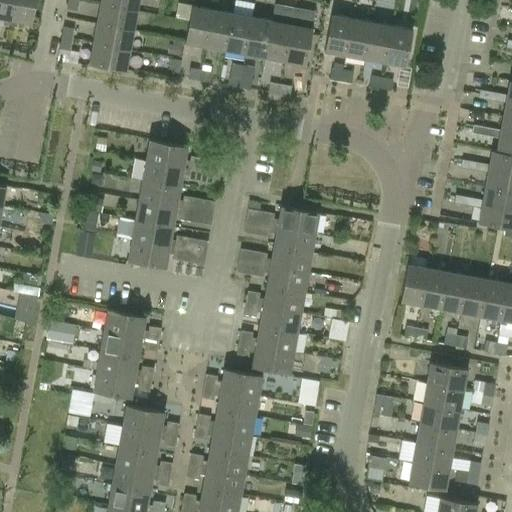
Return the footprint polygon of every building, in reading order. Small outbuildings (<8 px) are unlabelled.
[(14,0),(0,0),(0,19),(2,20),(1,26),(9,27),(14,0)] [(35,0),(14,0),(9,27),(17,29),(18,22),(31,25),(35,0)] [(77,11),(79,0),(77,0),(67,0),(66,9),(77,11)] [(136,11),(138,0),(99,0),(99,4),(136,11)] [(133,31),(136,11),(99,4),(95,24),(133,31)] [(274,4),(271,21),(264,58),(284,62),(294,8),(274,4)] [(191,6),(187,27),(184,43),(205,47),(212,10),(191,6)] [(305,66),(312,28),(315,11),(294,8),(284,62),(305,66)] [(231,13),(212,10),(205,47),(224,51),(231,13)] [(251,17),(231,13),(224,51),(244,55),(251,17)] [(324,52),(345,56),(352,18),(331,14),(324,52)] [(271,21),(251,17),(244,55),(264,58),(271,21)] [(371,22),(352,18),(345,56),(364,60),(371,22)] [(391,26),(371,22),(364,60),(384,63),(391,26)] [(129,50),(133,31),(95,24),(92,43),(129,50)] [(412,29),(391,26),(384,63),(405,67),(412,29)] [(62,27),(60,38),(71,40),(73,29),(62,27)] [(69,51),(71,40),(60,38),(58,49),(69,51)] [(125,71),(129,50),(92,43),(88,64),(125,71)] [(234,63),(232,76),(229,75),(227,86),(238,88),(241,77),(243,65),(234,63)] [(202,65),(201,70),(199,81),(209,83),(211,72),(209,72),(210,67),(202,65)] [(187,79),(199,81),(201,70),(189,68),(187,79)] [(328,79),(340,82),(342,71),(330,69),(328,79)] [(352,73),(342,71),(340,82),(350,83),(352,73)] [(368,87),(380,89),(381,78),(370,76),(368,87)] [(251,79),(241,77),(238,88),(249,91),(251,79)] [(392,80),(381,78),(380,89),(390,90),(392,80)] [(267,94),(278,96),(280,85),(269,83),(267,94)] [(290,86),(280,85),(278,96),(288,98),(290,86)] [(478,98),(491,101),(493,93),(480,91),(478,98)] [(506,96),(493,93),(491,101),(504,103),(502,117),(511,118),(511,100),(505,99),(506,96)] [(511,118),(502,117),(499,130),(499,134),(511,136),(511,118)] [(472,133),(485,135),(486,127),(473,125),(472,133)] [(491,150),(491,151),(511,155),(511,136),(499,134),(499,130),(486,127),(485,135),(498,138),(495,151),(491,150)] [(96,137),(95,150),(104,152),(106,138),(96,137)] [(149,139),(145,160),(188,168),(189,161),(184,160),(187,146),(149,139)] [(511,155),(491,151),(488,165),(488,169),(511,173),(511,155)] [(189,161),(188,168),(200,170),(202,158),(190,156),(189,161)] [(182,174),(186,175),(188,168),(145,160),(141,180),(179,187),(182,174)] [(460,168),(473,171),(475,163),(462,160),(460,168)] [(488,165),(475,163),(473,171),(487,173),(484,186),(511,191),(511,173),(488,169),(488,165)] [(198,182),(200,170),(188,168),(186,175),(186,180),(198,182)] [(141,180),(138,200),(181,208),(182,200),(177,199),(179,187),(141,180)] [(511,209),(511,191),(484,186),(482,201),(481,204),(511,209)] [(182,200),(181,208),(193,210),(195,198),(183,196),(182,200)] [(453,204),(467,206),(469,198),(455,196),(453,204)] [(511,229),(511,209),(481,204),(482,201),(469,198),(467,206),(480,209),(477,223),(511,229)] [(138,200),(134,220),(172,227),(175,213),(180,214),(181,208),(138,200)] [(277,219),(272,218),(271,225),(314,234),(318,213),(280,206),(277,219)] [(193,210),(181,208),(180,214),(179,219),(191,221),(193,210)] [(247,209),(244,220),(271,225),(272,218),(273,213),(247,209)] [(86,211),(83,229),(95,232),(98,214),(86,211)] [(125,235),(128,217),(118,216),(116,234),(125,235)] [(170,239),(172,227),(134,220),(131,240),(174,247),(175,240),(170,239)] [(269,237),(270,233),(271,225),(244,220),(242,232),(269,237)] [(274,234),(272,246),(310,253),(314,234),(271,225),(270,233),(274,234)] [(175,240),(174,247),(186,250),(188,238),(176,236),(175,240)] [(168,253),(172,254),(174,247),(131,240),(127,261),(165,267),(168,253)] [(77,245),(75,255),(91,257),(92,248),(77,245)] [(270,259),(265,258),(264,265),(307,273),(310,253),(272,246),(270,259)] [(184,261),(186,250),(174,247),(172,254),(171,259),(184,261)] [(240,249),(237,260),(264,265),(265,258),(266,253),(240,249)] [(262,277),(262,272),(264,265),(237,260),(235,272),(262,277)] [(399,302),(420,306),(427,268),(406,264),(399,302)] [(303,293),(307,273),(264,265),(262,272),(267,273),(265,286),(303,293)] [(447,272),(427,268),(420,306),(440,309),(447,272)] [(467,275),(447,272),(440,309),(460,313),(467,275)] [(487,279),(467,275),(460,313),(480,317),(487,279)] [(507,283),(487,279),(480,317),(499,320),(507,283)] [(511,283),(507,283),(499,320),(511,322),(511,283)] [(300,313),(303,293),(265,286),(263,299),(258,298),(257,305),(300,313)] [(246,291),(244,302),(257,305),(258,298),(259,293),(246,291)] [(255,312),(257,305),(244,302),(242,315),(254,317),(255,312)] [(260,313),(258,326),(296,333),(300,313),(257,305),(255,312),(260,313)] [(107,309),(103,330),(146,338),(147,331),(142,330),(145,316),(107,309)] [(327,336),(343,338),(345,319),(329,317),(327,336)] [(45,336),(70,342),(74,324),(49,318),(45,336)] [(147,331),(146,338),(158,340),(161,328),(148,326),(147,331)] [(256,338),(250,337),(249,345),(292,353),(296,333),(258,326),(256,338)] [(403,337),(414,339),(416,328),(405,326),(403,337)] [(427,330),(416,328),(414,339),(425,341),(427,330)] [(103,330),(100,350),(137,357),(140,343),(145,344),(146,338),(103,330)] [(240,331),(237,342),(249,345),(250,337),(251,333),(240,331)] [(442,345),(453,347),(456,335),(444,333),(442,345)] [(466,337),(456,335),(453,347),(464,348),(466,337)] [(156,352),(158,340),(146,338),(145,344),(144,349),(156,352)] [(482,352),(493,354),(495,343),(484,341),(482,352)] [(248,351),(249,345),(237,342),(235,355),(247,357),(248,351)] [(507,345),(495,343),(493,354),(504,356),(507,345)] [(289,374),(292,353),(249,345),(248,351),(253,352),(251,366),(289,374)] [(100,350),(96,370),(139,378),(140,371),(135,370),(137,357),(100,350)] [(429,362),(425,383),(463,390),(467,369),(429,362)] [(4,367),(2,376),(14,379),(16,365),(5,363),(4,367)] [(140,371),(139,378),(151,380),(153,368),(141,366),(140,371)] [(222,382),(216,381),(215,389),(258,396),(261,375),(224,369),(222,382)] [(132,384),(137,385),(139,378),(96,370),(92,391),(130,398),(132,384)] [(215,389),(216,381),(217,377),(205,375),(203,386),(215,389)] [(148,392),(151,380),(139,378),(137,385),(137,389),(148,392)] [(297,402),(309,405),(314,405),(318,381),(301,378),(297,402)] [(483,382),(481,393),(493,395),(495,384),(483,382)] [(460,410),(463,390),(425,383),(422,403),(460,410)] [(214,396),(215,389),(203,386),(201,398),(213,400),(214,396)] [(219,397),(217,409),(254,416),(258,396),(215,389),(214,396),(219,397)] [(373,393),(371,412),(389,414),(391,395),(373,393)] [(491,406),(493,395),(481,393),(479,404),(491,406)] [(456,429),(460,410),(422,403),(418,422),(456,429)] [(125,404),(121,425),(164,433),(166,426),(161,425),(164,411),(125,404)] [(214,422),(209,421),(208,428),(251,436),(254,416),(217,409),(214,422)] [(208,428),(209,421),(210,416),(198,414),(195,426),(208,428)] [(476,421),(474,433),(485,435),(487,424),(476,421)] [(166,426),(164,433),(177,435),(179,424),(167,422),(166,426)] [(418,422),(415,442),(452,449),(456,429),(418,422)] [(159,439),(163,440),(164,433),(121,425),(118,445),(156,452),(159,439)] [(206,435),(208,428),(195,426),(193,437),(205,439),(206,435)] [(212,436),(209,449),(247,455),(251,436),(208,428),(206,435),(212,436)] [(164,433),(163,440),(162,445),(174,447),(177,435),(164,433)] [(483,446),(485,435),(474,433),(472,443),(483,446)] [(480,463),(451,458),(452,449),(415,442),(411,462),(449,469),(449,468),(467,472),(478,474),(480,463)] [(154,465),(156,452),(118,445),(114,465),(157,473),(159,466),(154,465)] [(243,475),(247,455),(209,449),(207,462),(202,461),(200,468),(243,475)] [(200,468),(202,461),(203,456),(190,454),(188,465),(200,468)] [(367,456),(364,479),(380,481),(384,459),(367,456)] [(157,473),(170,475),(172,464),(160,462),(159,466),(157,473)] [(445,490),(449,469),(411,462),(407,483),(445,490)] [(114,465),(111,485),(149,492),(151,479),(156,480),(157,473),(114,465)] [(199,475),(200,468),(188,465),(186,477),(198,480),(199,475)] [(240,495),(243,475),(200,468),(199,475),(204,476),(202,488),(240,495)] [(476,485),(478,474),(467,472),(465,483),(476,485)] [(168,486),(170,475),(157,473),(156,480),(155,484),(168,486)] [(292,476),(291,483),(302,484),(303,477),(292,476)] [(111,485),(107,505),(148,511),(150,511),(151,506),(147,505),(149,492),(111,485)] [(220,511),(236,511),(240,495),(202,488),(200,502),(194,501),(193,507),(220,511)] [(193,507),(194,501),(195,495),(183,493),(181,505),(193,507)] [(440,497),(436,511),(475,511),(477,504),(440,497)] [(151,506),(150,511),(162,511),(164,503),(152,501),(151,506)]
